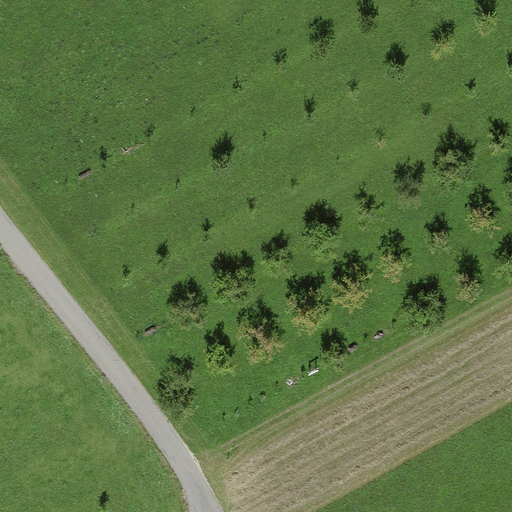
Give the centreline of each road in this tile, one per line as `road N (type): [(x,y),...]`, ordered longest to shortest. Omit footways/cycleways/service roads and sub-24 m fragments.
road 1 (track): [(511,296),(190,474)]
road 2 (residential): [(210,511),(161,428),(0,223)]
